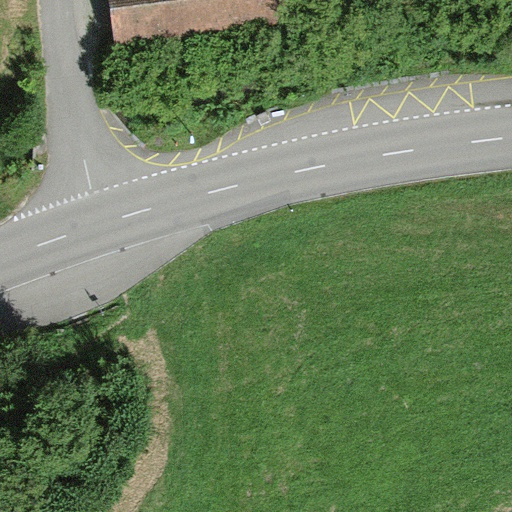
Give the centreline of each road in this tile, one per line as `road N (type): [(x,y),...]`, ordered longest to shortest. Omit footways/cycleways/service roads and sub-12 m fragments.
road 1 (tertiary): [(77,232),(261,180),(511,136)]
road 2 (residential): [(77,232),(63,0)]
